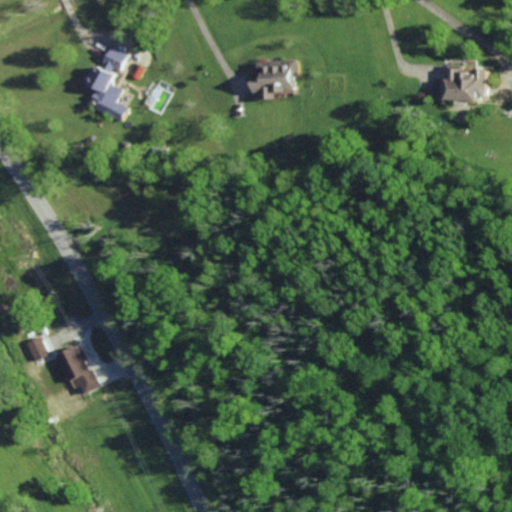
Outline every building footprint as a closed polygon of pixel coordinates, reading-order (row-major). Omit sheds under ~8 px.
[(131,56),(115,48),(105,68),(99,65),(88,88),(99,93),(93,105),(126,121),(132,109),(120,102),(126,90),(116,85),(131,56)] [(263,62),(264,73),(260,74),(260,93),(268,93),(269,100),(282,99),(282,92),(301,91),(301,78),(304,78),(303,60),(263,62)] [(454,100),(494,100),(494,70),(471,70),(471,65),(454,65),(454,100)] [(38,362),(53,357),(48,338),(32,342),(38,362)] [(95,373),(90,360),(93,359),(87,346),(63,356),(74,382),(95,373)]
